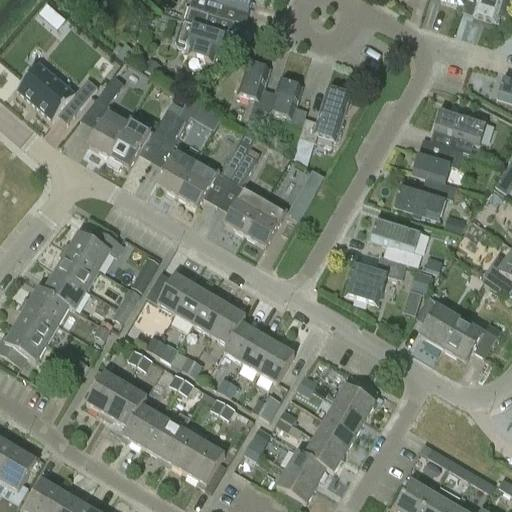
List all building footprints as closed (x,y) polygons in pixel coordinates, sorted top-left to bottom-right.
[(210,18),(225,22),(228,11),(249,17),(254,0),(194,0),(190,12),(210,18)] [(466,0),(441,0),(440,2),(464,9),(466,0)] [(479,0),(473,21),(496,28),(504,0),(479,0)] [(206,29),(210,18),(190,12),(185,10),(175,46),(177,51),(186,53),(187,48),(220,59),(227,36),(206,29)] [(264,95),(270,75),(248,67),(237,101),(255,106),(248,130),(260,134),(265,117),(269,119),(275,99),(264,95)] [(16,93),(52,125),(70,104),(80,112),(96,93),(87,85),(74,100),(38,68),(16,93)] [(114,81),(96,105),(107,111),(124,89),(114,81)] [(511,82),(504,81),(497,104),(511,108),(511,82)] [(285,131),(301,137),(305,125),(307,117),(296,114),(302,92),(280,85),(275,99),(269,119),(287,124),(285,131)] [(350,100),(327,92),(322,107),(316,128),(305,125),(301,137),(299,144),(316,149),(318,141),(335,147),(346,114),(350,100)] [(217,132),(222,121),(202,112),(197,123),(217,132)] [(463,157),(462,158),(470,160),(474,149),(479,150),(485,127),(440,113),(433,136),(454,143),(451,153),(463,157)] [(88,150),(110,163),(131,126),(110,114),(96,138),(88,150)] [(153,139),(166,145),(180,121),(168,114),(153,139)] [(190,123),(181,119),(180,121),(166,145),(175,150),(188,126),(190,123)] [(131,127),(110,163),(107,168),(119,175),(122,170),(130,174),(138,159),(138,160),(151,138),(131,127)] [(236,153),(221,179),(232,185),(246,159),(254,144),(244,138),(236,153)] [(457,175),(462,158),(463,157),(451,153),(444,151),(440,163),(419,157),(412,179),(425,184),(444,189),(450,172),(457,175)] [(156,189),(176,201),(197,165),(198,164),(178,152),(176,156),(156,189)] [(232,185),(242,191),(257,165),(246,159),(232,185)] [(218,178),(197,165),(176,201),(198,213),(203,204),(206,206),(221,179),(218,178)] [(456,193),(444,189),(425,184),(421,195),(401,189),(394,212),(396,213),(395,216),(414,221),(415,218),(439,226),(444,208),(451,210),(456,193)] [(299,225),(314,199),(304,193),(289,218),(299,225)] [(245,241),(266,205),(246,194),(230,220),(225,229),(245,241)] [(266,204),(245,241),(266,253),(288,217),(266,204)] [(464,225),(448,221),(443,234),(460,239),(464,225)] [(386,251),(383,263),(406,270),(418,273),(422,261),(414,259),(421,237),(376,223),(369,246),(386,251)] [(99,276),(110,258),(117,263),(124,251),(97,235),(91,246),(79,239),(71,252),(67,249),(63,255),(99,276)] [(64,264),(56,278),(87,297),(99,276),(63,255),(60,261),(64,264)] [(511,257),(505,267),(497,261),(483,282),(488,286),(486,289),(497,296),(499,293),(511,302),(511,301),(511,257)] [(387,282),(394,285),(401,287),(406,270),(383,263),(380,262),(376,273),(355,267),(345,300),(378,311),(387,282)] [(135,294),(141,298),(158,269),(151,265),(135,294)] [(431,280),(415,274),(409,292),(425,298),(431,280)] [(40,295),(69,313),(75,316),(87,297),(56,278),(48,292),(43,289),(40,295)] [(158,309),(176,320),(193,291),(175,281),(158,309)] [(176,320),(193,331),(210,302),(193,291),(176,320)] [(26,303),(22,310),(58,331),(69,313),(40,295),(38,293),(30,306),(26,303)] [(123,304),(117,314),(128,321),(134,311),(134,312),(141,301),(130,294),(124,305),(123,304)] [(210,302),(193,331),(211,341),(228,312),(210,302)] [(420,342),(443,355),(460,326),(437,313),(439,309),(428,303),(416,324),(427,331),(420,342)] [(23,318),(16,331),(47,349),(58,331),(22,310),(19,315),(23,318)] [(211,341),(228,351),(242,329),(246,323),(228,312),(211,341)] [(128,321),(117,314),(111,324),(122,331),(128,321)] [(466,369),(473,357),(484,363),(496,342),(485,336),(483,339),(460,326),(443,355),(466,369)] [(99,329),(93,340),(104,346),(110,337),(99,329)] [(224,358),(242,369),(259,339),(242,329),(228,351),(224,358)] [(47,349),(16,331),(8,343),(4,341),(0,347),(0,360),(21,373),(27,363),(36,368),(47,349)] [(259,339),(242,369),(277,390),(295,361),(259,339)] [(146,354),(153,359),(160,346),(153,341),(146,354)] [(160,346),(153,359),(160,363),(168,351),(160,346)] [(127,367),(137,372),(143,361),(134,355),(127,367)] [(180,375),(188,379),(196,367),(188,362),(178,357),(171,369),(180,375)] [(146,378),(152,367),(143,361),(137,372),(146,378)] [(76,363),(60,390),(70,397),(86,370),(76,363)] [(196,384),(202,371),(196,367),(188,379),(196,384)] [(126,391),(105,378),(87,409),(108,421),(126,391)] [(168,391),(178,396),(184,385),(175,380),(168,391)] [(304,381),(300,388),(313,395),(317,388),(304,381)] [(216,396),(223,400),(230,387),(223,383),(216,396)] [(194,391),(184,385),(178,396),(187,402),(194,391)] [(223,400),(231,404),(238,392),(230,387),(223,400)] [(300,388),(296,396),(308,403),(313,395),(300,388)] [(128,433),(141,411),(142,412),(147,403),(126,391),(108,421),(128,433)] [(346,391),(336,409),(365,426),(376,408),(346,391)] [(266,408),(258,404),(251,416),(269,427),(281,407),(270,401),(266,408)] [(210,415),(220,421),(226,410),(216,404),(210,415)] [(336,409),(326,426),(355,443),(365,426),(336,409)] [(235,415),(226,410),(220,421),(229,427),(235,415)] [(123,441),(144,454),(162,423),(142,412),(141,411),(128,433),(123,441)] [(292,430),(297,423),(284,416),(279,423),(292,430)] [(165,466),(183,436),(189,424),(180,419),(173,430),(162,423),(144,454),(165,466)] [(288,438),(292,430),(279,423),(275,431),(288,438)] [(344,462),(355,443),(326,426),(315,444),(344,462)] [(258,433),(252,444),(247,452),(260,459),(264,451),(270,441),(258,433)] [(165,466),(186,479),(204,449),(183,436),(165,466)] [(0,480),(16,453),(0,443),(0,480)] [(315,444),(305,461),(304,461),(327,474),(327,475),(334,479),(344,462),(315,444)] [(206,491),(224,460),(204,449),(186,479),(206,491)] [(255,468),(260,459),(247,452),(242,460),(255,468)] [(22,491),(37,466),(16,453),(0,480),(0,500),(18,511),(28,494),(22,491)] [(448,475),(453,466),(431,453),(426,462),(448,475)] [(298,457),(287,475),(316,492),(327,475),(327,474),(304,461),(305,461),(298,457)] [(448,475),(468,487),(474,479),(453,466),(448,475)] [(316,492),(287,475),(277,493),(285,498),(306,510),(316,492)] [(474,479),(468,487),(491,500),(496,491),(474,479)] [(511,500),(511,489),(503,484),(498,493),(511,500)] [(26,511),(55,511),(64,498),(42,485),(26,511)] [(396,511),(424,511),(432,500),(411,488),(396,511)] [(83,511),(84,510),(64,498),(55,511),(83,511)] [(424,511),(452,511),(432,500),(424,511)]
